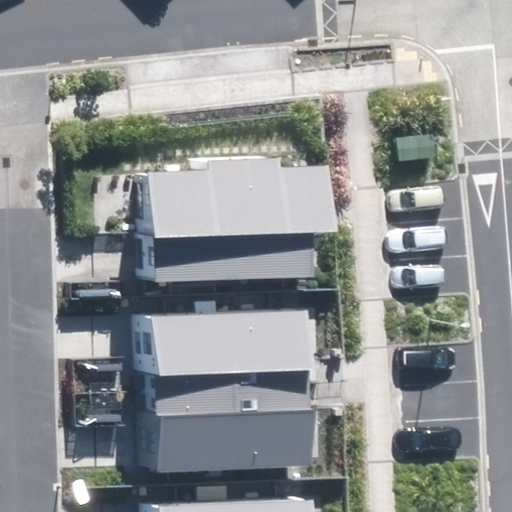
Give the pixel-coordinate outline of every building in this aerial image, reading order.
[(511,93),(511,78),(370,0),(361,0),(308,97),(463,182),(511,93)] [(134,164),(143,271),(292,259),(289,222),(302,221),(296,151),(134,164)] [(132,307),(137,453),(291,448),(285,301),(132,307)] [(93,511),(116,485),(25,405),(0,433),(0,511),(93,511)] [(141,496),(141,511),(290,511),(290,490),(141,496)]
